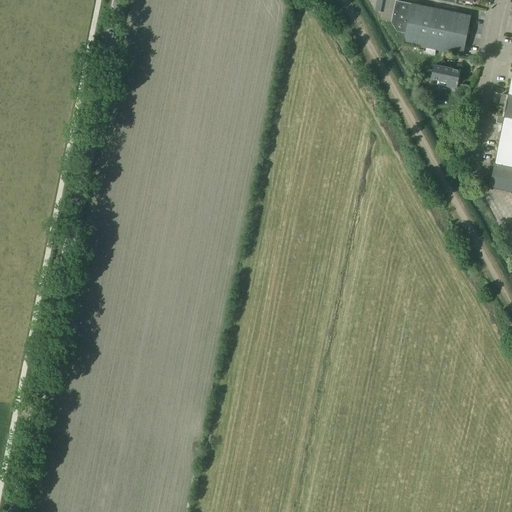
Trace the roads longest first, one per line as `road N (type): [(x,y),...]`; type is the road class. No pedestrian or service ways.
road 1 (tertiary): [(13,511),(117,0)]
road 2 (track): [(511,298),(343,0)]
road 3 (unclassified): [(472,159),(501,0)]
